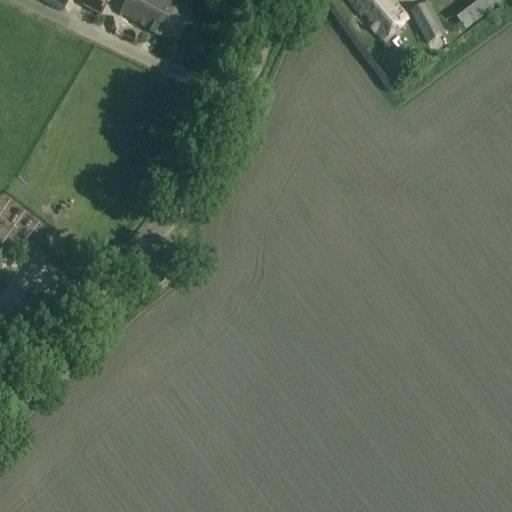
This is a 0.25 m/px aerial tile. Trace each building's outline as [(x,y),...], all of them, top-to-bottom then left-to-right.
[(87,0),(84,7),(102,16),(109,0),(87,0)] [(147,33),(176,49),(193,16),(163,0),(130,0),(121,17),(148,32),(147,33)] [(326,0),(329,0),(361,39),(367,33),(340,0),(313,0),(318,6),(326,0)] [(350,49),(360,40),(327,0),(326,0),(316,8),(350,49)] [(377,34),(383,41),(405,22),(400,15),(401,15),(388,0),(348,0),(376,35),(377,34)] [(473,0),(473,1),(453,16),(464,30),(503,0),(473,0)] [(408,14),(418,32),(419,31),(426,45),(440,38),(433,24),(432,25),(422,6),(408,14)]
